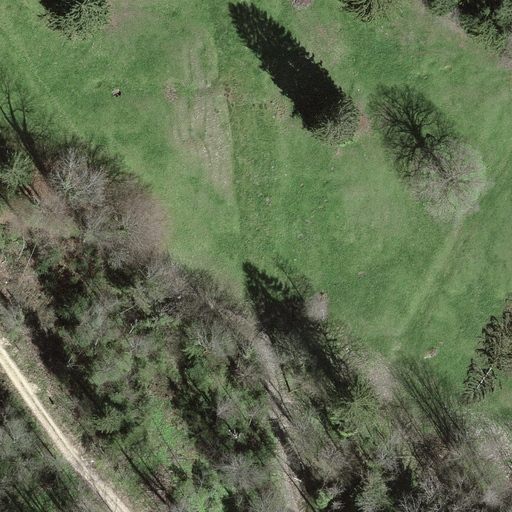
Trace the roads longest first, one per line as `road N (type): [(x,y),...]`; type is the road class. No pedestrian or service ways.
road 1 (track): [(292,511),(218,0)]
road 2 (track): [(122,511),(0,348)]
